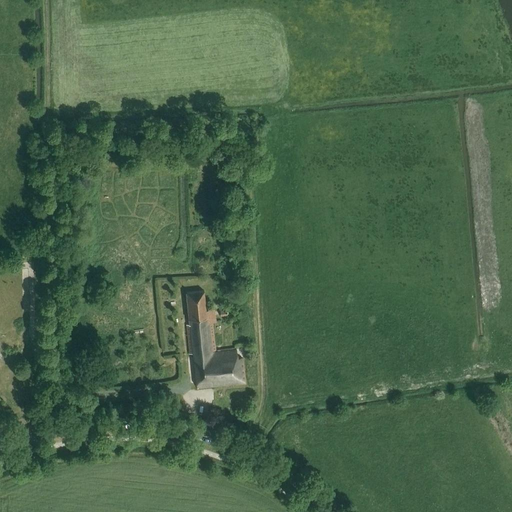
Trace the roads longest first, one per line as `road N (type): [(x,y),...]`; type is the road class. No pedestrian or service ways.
road 1 (tertiary): [(0,448),(100,425),(161,427),(267,463),(332,511)]
road 2 (track): [(44,433),(84,394),(182,388),(197,403)]
